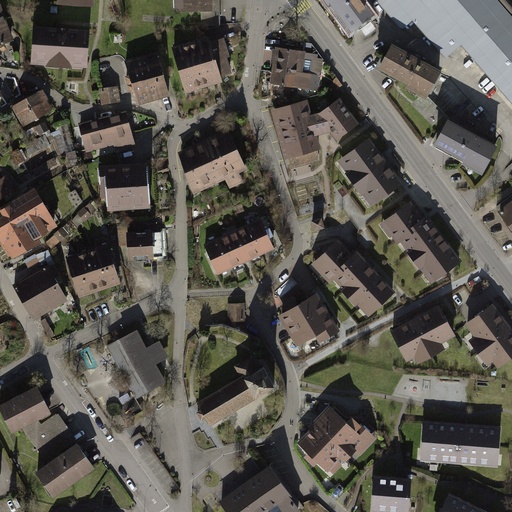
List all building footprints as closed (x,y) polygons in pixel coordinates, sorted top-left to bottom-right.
[(182,0),(183,11),(213,10),(212,0),(182,0)] [(324,0),(350,34),(373,16),(361,0),(324,0)] [(511,23),(492,0),(381,0),(393,13),(401,6),(446,58),(460,46),(511,105),(511,23)] [(0,47),(13,42),(0,14),(0,47)] [(90,29),(34,26),(31,62),(87,66),(90,29)] [(224,37),(175,48),(184,86),(232,75),(224,37)] [(424,102),(440,74),(388,44),(372,72),(424,102)] [(313,57),(272,51),(267,87),(308,92),(313,57)] [(158,56),(127,65),(138,105),(169,97),(158,56)] [(115,87),(101,89),(103,103),(117,101),(115,87)] [(41,90),(10,108),(23,130),(54,112),(41,90)] [(318,98),(278,109),(290,154),(330,143),(318,98)] [(125,113),(100,120),(107,144),(115,142),(116,148),(133,143),(125,113)] [(107,144),(100,120),(80,126),(87,149),(107,144)] [(484,180),(500,150),(450,123),(436,148),(466,165),(463,168),(484,180)] [(62,128),(42,136),(43,139),(41,139),(44,147),(56,142),(60,153),(70,149),(62,128)] [(231,133),(178,155),(193,193),(247,172),(231,133)] [(371,137),(339,160),(373,206),(405,182),(371,137)] [(0,152),(0,223),(17,252),(65,222),(44,187),(36,193),(0,152)] [(96,217),(149,213),(146,163),(93,167),(96,217)] [(511,230),(511,197),(496,209),(511,230)] [(393,206),(360,233),(374,251),(379,246),(416,293),(459,259),(425,216),(421,219),(408,202),(397,211),(393,206)] [(260,219),(211,244),(225,272),(275,247),(260,219)] [(176,230),(138,231),(139,254),(176,253),(176,230)] [(339,239),(308,268),(330,290),(334,287),(369,324),(399,295),(358,251),(353,255),(339,239)] [(117,251),(84,264),(94,290),(127,277),(117,251)] [(64,277),(39,292),(53,315),(78,300),(64,277)] [(317,294),(276,317),(297,353),(317,341),(321,348),(342,336),(317,294)] [(245,303),(228,304),(229,324),(233,324),(247,323),(245,303)] [(511,331),(494,308),(470,326),(480,340),(473,345),(490,367),(493,365),(499,372),(511,361),(511,331)] [(441,309),(391,334),(406,366),(416,361),(418,365),(446,351),(443,345),(456,339),(441,309)] [(134,333),(105,353),(137,399),(165,379),(154,364),(165,357),(155,342),(145,349),(134,333)] [(232,386),(192,409),(204,430),(275,389),(257,357),(225,375),(232,386)] [(32,381),(0,401),(0,407),(15,430),(24,424),(45,456),(33,463),(51,490),(91,464),(74,439),(79,436),(59,406),(51,411),(32,381)] [(337,404),(305,439),(338,469),(351,454),(362,464),(388,436),(366,415),(359,423),(337,404)] [(502,427),(424,421),(420,462),(499,469),(502,427)] [(272,463),(220,501),(227,511),(298,511),(305,507),(272,463)] [(409,511),(413,480),(375,476),(371,511),(409,511)] [(487,511),(449,493),(439,511),(487,511)]
